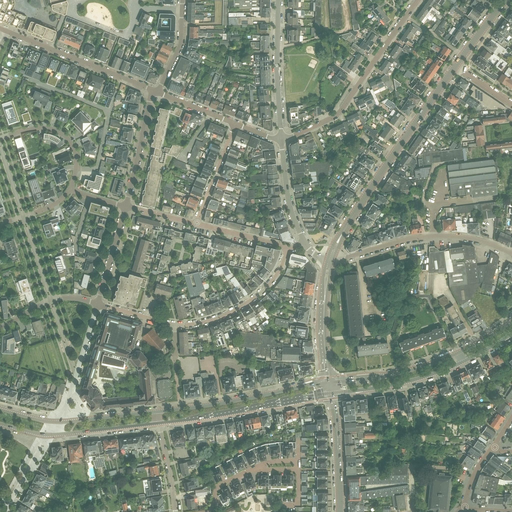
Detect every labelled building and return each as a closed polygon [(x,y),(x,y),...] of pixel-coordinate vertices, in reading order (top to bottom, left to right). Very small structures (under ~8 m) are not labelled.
[(23,28),(27,18),(27,17),(26,16),(13,11),(15,4),(14,0),(0,0),(0,20),(20,28),(22,28),(23,28)] [(49,0),(52,9),(53,10),(53,11),(62,14),(63,14),(64,14),(64,13),(65,9),(65,8),(64,8),(64,7),(65,5),(66,5),(66,4),(66,0),(49,0)] [(228,0),(228,9),(251,8),(258,7),(270,8),(270,0),(228,0)] [(329,0),(331,29),(343,28),(341,0),(329,0)] [(432,0),(428,0),(427,3),(434,9),(436,6),(439,8),(441,6),(438,4),(432,0)] [(474,4),(472,7),(473,8),(480,14),(483,10),(484,11),(485,8),(477,2),(474,0),(472,3),(474,4)] [(295,8),(295,11),(301,11),(301,7),(298,7),(298,2),(288,2),(288,8),(295,8)] [(377,15),(382,11),(378,6),(375,8),(371,3),(368,7),(367,6),(365,10),(367,11),(369,9),(371,12),(370,13),(374,17),(377,15)] [(427,3),(423,8),(428,11),(430,13),(433,15),(435,12),(439,15),(440,13),(434,9),(427,3)] [(475,22),(478,19),(465,9),(461,6),(459,8),(468,14),(467,16),(475,22)] [(430,13),(428,11),(423,8),(419,13),(424,16),(427,18),(430,20),(434,16),(433,15),(430,13)] [(454,11),(457,13),(462,17),(464,15),(455,8),(454,11)] [(471,11),(467,8),(465,9),(478,19),(480,15),(472,9),(471,11)] [(288,13),(288,19),(297,19),(297,16),(301,16),(301,11),(295,11),(295,13),(293,13),(288,13)] [(376,19),(378,22),(381,20),(385,16),(382,11),(377,15),(374,17),(371,20),(373,21),(376,19)] [(147,15),(148,13),(143,13),(141,17),(140,19),(139,22),(145,25),(144,28),(150,30),(151,26),(146,24),(149,16),(147,15)] [(424,16),(419,13),(416,18),(421,21),(424,16)] [(173,14),(172,14),(159,14),(156,31),(160,31),(174,31),(175,31),(176,18),(176,17),(175,17),(175,16),(175,15),(174,15),(174,14),(173,14)] [(385,16),(381,20),(384,24),(389,20),(385,16)] [(228,18),(228,25),(252,25),(252,17),(246,17),(240,17),(228,18)] [(459,22),(461,24),(467,28),(471,22),(465,18),(463,17),(459,22)] [(294,25),(294,27),(300,28),(300,24),(297,24),(297,19),(288,19),(288,24),(294,25)] [(502,23),(500,26),(508,31),(511,26),(504,21),(503,21),(502,23)] [(32,33),(36,23),(32,22),(31,22),(30,23),(27,30),(27,31),(28,31),(28,32),(32,33)] [(36,23),(32,33),(37,35),(41,25),(36,23)] [(411,25),(407,30),(414,35),(417,30),(422,34),(424,31),(412,23),(411,25)] [(256,27),(257,33),(260,33),(261,33),(261,31),(266,30),(266,31),(267,31),(267,30),(267,28),(267,25),(267,24),(256,25),(256,27)] [(461,24),(456,30),(462,34),(467,28),(461,24)] [(41,25),(37,35),(42,37),(46,27),(41,25)] [(439,26),(435,31),(440,35),(444,30),(441,28),(439,26)] [(497,30),(497,31),(506,37),(508,34),(511,37),(511,34),(509,32),(508,31),(500,26),(499,28),(498,28),(497,29),(497,30)] [(42,37),(43,37),(47,39),(51,29),(46,27),(42,37)] [(288,30),(287,36),(297,36),(299,36),(300,36),(300,31),(305,31),(305,28),(300,28),(294,27),(294,30),(292,30),(288,30)] [(453,27),(449,33),(458,40),(462,34),(456,30),(453,27)] [(62,33),(59,41),(63,42),(64,43),(69,30),(67,30),(64,28),(62,33)] [(369,32),(366,37),(374,42),(377,37),(373,34),(374,32),(368,28),(366,30),(369,32)] [(53,40),(54,39),(56,33),(56,32),(56,31),(55,31),(51,29),(47,39),(51,41),(52,41),(53,41),(53,40)] [(69,45),(73,34),(70,33),(70,32),(70,31),(69,30),(64,43),(69,45)] [(407,30),(403,35),(411,40),(413,37),(416,40),(418,37),(414,35),(407,30)] [(174,36),(173,36),(174,31),(160,31),(156,31),(156,35),(159,35),(159,39),(173,40),(173,39),(174,39),(174,36)] [(493,33),(491,36),(492,36),(492,37),(501,43),(503,40),(505,41),(507,43),(508,44),(509,41),(500,35),(496,32),(494,34),(493,33)] [(449,33),(448,35),(451,38),(448,41),(450,43),(454,46),(458,40),(449,33)] [(73,34),(69,45),(74,47),(79,34),(77,34),(77,35),(76,36),(73,34)] [(79,34),(74,47),(75,47),(79,49),(82,42),(84,36),(80,35),(79,34)] [(363,35),(361,36),(365,39),(367,40),(365,43),(371,47),(374,42),(366,37),(363,35)] [(414,42),(411,40),(403,35),(400,40),(405,44),(407,41),(412,45),(414,42)] [(425,40),(424,39),(421,38),(417,43),(421,46),(425,40)] [(188,46),(197,48),(198,44),(199,44),(199,43),(202,42),(205,42),(213,43),(213,40),(205,40),(200,39),(199,41),(189,39),(189,43),(188,43),(188,45),(188,46)] [(486,46),(486,47),(493,52),(497,55),(498,52),(500,54),(501,53),(508,57),(509,55),(511,57),(511,56),(511,54),(492,40),(490,42),(488,43),(487,43),(486,44),(486,45),(486,46)] [(354,43),(352,45),(354,47),(359,51),(363,53),(365,51),(367,52),(371,47),(365,43),(363,42),(362,41),(358,47),(354,43)] [(13,42),(9,53),(12,54),(11,57),(16,59),(19,52),(17,51),(19,45),(13,42)] [(157,46),(163,47),(171,51),(172,47),(171,47),(172,46),(172,43),(167,43),(167,44),(167,45),(163,43),(162,45),(158,44),(157,46)] [(433,46),(441,51),(447,55),(450,50),(444,46),(442,49),(440,47),(439,47),(434,44),(433,46)] [(85,52),(84,54),(90,56),(91,54),(92,54),(95,48),(87,45),(84,51),(85,52)] [(396,45),(393,50),(400,55),(404,50),(396,45)] [(169,55),(171,51),(163,47),(157,46),(156,47),(161,49),(160,51),(169,55)] [(447,55),(441,51),(433,46),(432,48),(439,53),(437,56),(443,61),(447,55)] [(95,58),(100,60),(104,49),(99,47),(95,58)] [(187,50),(186,52),(199,57),(200,55),(195,53),(196,51),(188,47),(188,48),(187,48),(186,49),(187,50)] [(110,51),(104,49),(100,60),(105,62),(107,58),(110,51)] [(110,66),(114,68),(121,50),(119,49),(116,57),(114,56),(110,66)] [(31,57),(30,59),(29,62),(32,64),(30,69),(27,68),(24,74),(32,78),(37,65),(36,65),(40,55),(39,55),(39,54),(40,54),(39,54),(30,50),(29,50),(27,56),(31,57)] [(121,50),(114,68),(118,69),(122,60),(120,59),(124,51),(121,50)] [(151,57),(165,64),(168,56),(155,50),(153,53),(150,52),(147,57),(150,58),(151,57)] [(395,60),(394,62),(397,64),(399,66),(400,64),(402,65),(402,64),(396,60),(399,57),(401,58),(402,56),(400,55),(393,50),(389,55),(394,58),(394,59),(395,60)] [(501,71),(506,66),(507,64),(493,53),(492,56),(484,50),(482,52),(481,52),(479,54),(480,55),(479,55),(486,60),(488,57),(492,60),(494,57),(499,61),(495,66),(501,71)] [(199,57),(186,52),(185,53),(184,54),(184,55),(184,56),(189,59),(188,60),(195,62),(196,59),(198,60),(199,57)] [(43,54),(42,57),(38,66),(45,68),(49,56),(43,54)] [(358,54),(355,59),(360,62),(363,57),(358,54)] [(360,62),(355,59),(349,55),(348,57),(353,61),(352,64),(357,67),(360,62)] [(180,95),(185,82),(186,81),(181,79),(185,72),(188,73),(190,68),(189,68),(190,66),(188,65),(189,64),(192,65),(193,63),(190,61),(181,57),(170,81),(167,88),(168,90),(180,95)] [(481,69),(479,71),(494,81),(498,75),(492,71),(490,73),(485,70),(487,67),(488,68),(491,64),(482,57),(481,59),(478,57),(476,60),(475,60),(474,60),(474,61),(474,62),(474,63),(479,67),(479,68),(480,69),(481,69),(481,68),(481,69)] [(51,58),(47,68),(55,71),(59,61),(51,58)] [(127,62),(123,71),(127,73),(133,59),(131,58),(129,63),(127,62)] [(427,60),(432,63),(438,67),(442,62),(436,58),(434,61),(429,58),(427,60)] [(145,79),(150,67),(151,65),(145,63),(146,61),(141,59),(140,61),(134,59),(129,73),(145,79)] [(343,66),(341,68),(345,71),(349,73),(351,70),(353,72),(357,67),(352,64),(346,60),(344,62),(345,63),(343,66)] [(382,65),(387,68),(390,70),(392,67),(390,65),(391,63),(386,60),(382,65)] [(438,67),(432,63),(427,60),(426,62),(431,65),(429,69),(435,73),(435,72),(438,67)] [(61,62),(57,72),(65,75),(69,66),(61,62)] [(76,67),(72,65),(67,75),(75,78),(79,69),(75,68),(76,67)] [(329,66),(328,68),(333,70),(332,71),(336,73),(337,73),(338,74),(336,76),(335,75),(333,78),(331,81),(337,85),(341,79),(341,80),(343,81),(343,80),(344,81),(345,79),(346,79),(347,77),(347,76),(342,73),(340,71),(341,70),(337,67),(335,65),(331,66),(329,66)] [(390,70),(387,68),(382,65),(379,70),(386,75),(390,70)] [(501,73),(497,80),(501,83),(507,74),(510,69),(508,67),(503,75),(501,73)] [(150,69),(145,80),(155,84),(159,76),(153,73),(154,71),(150,69)] [(421,69),(420,71),(425,74),(431,78),(434,73),(435,73),(429,69),(428,69),(427,71),(425,70),(424,71),(421,69)] [(501,83),(505,86),(510,79),(508,78),(511,71),(511,69),(510,69),(507,74),(501,83)] [(4,86),(7,77),(9,72),(3,70),(0,77),(0,94),(6,93),(4,86)] [(425,86),(416,80),(418,77),(407,70),(403,76),(407,78),(407,77),(411,80),(411,79),(413,80),(411,82),(413,83),(410,87),(421,94),(423,90),(425,86)] [(80,71),(76,80),(83,83),(87,73),(80,71)] [(425,74),(420,71),(419,73),(421,75),(419,78),(427,83),(431,78),(425,74)] [(89,85),(94,87),(98,77),(92,74),(89,80),(86,79),(83,87),(88,89),(89,85)] [(104,79),(98,77),(94,87),(98,89),(97,92),(101,94),(104,86),(101,85),(104,79)] [(381,78),(375,81),(378,87),(379,89),(383,88),(386,86),(388,88),(389,90),(391,92),(393,90),(390,86),(387,81),(384,83),(383,84),(381,78)] [(458,82),(457,83),(457,84),(457,85),(463,89),(462,90),(470,95),(471,93),(467,90),(468,88),(470,84),(468,83),(461,79),(459,82),(458,82)] [(373,92),(377,90),(379,89),(378,87),(375,81),(369,84),(373,92)] [(180,95),(185,96),(188,88),(186,87),(188,83),(185,82),(180,95)] [(105,88),(104,93),(110,95),(109,97),(112,98),(108,108),(106,107),(105,107),(108,108),(116,90),(113,89),(114,85),(109,83),(108,86),(107,85),(107,86),(105,85),(104,88),(105,88)] [(190,89),(188,88),(185,96),(189,98),(193,90),(192,90),(194,86),(192,85),(190,89)] [(506,108),(472,85),(470,89),(473,91),(470,96),(490,109),(506,108)] [(452,92),(451,93),(459,98),(461,95),(462,96),(464,94),(463,93),(455,87),(453,90),(452,90),(451,91),(452,92)] [(203,104),(207,95),(209,90),(204,88),(204,90),(199,102),(203,104)] [(128,101),(133,102),(140,104),(141,99),(140,99),(142,94),(137,92),(134,91),(130,89),(127,95),(129,96),(128,101)] [(200,93),(198,92),(194,100),(199,102),(204,90),(202,89),(200,93)] [(209,107),(215,109),(222,91),(219,89),(217,95),(218,95),(217,98),(215,101),(212,99),(209,107)] [(40,107),(41,104),(42,103),(46,105),(44,109),(45,109),(45,108),(49,110),(50,106),(52,102),(48,100),(49,98),(51,93),(42,90),(40,93),(34,90),(33,90),(30,97),(34,98),(38,100),(36,105),(40,106),(40,107)] [(203,104),(208,106),(213,92),(209,90),(207,95),(203,104)] [(417,101),(419,99),(416,96),(407,90),(406,92),(406,93),(409,94),(408,95),(409,96),(408,99),(415,104),(416,104),(416,103),(417,102),(417,101)] [(215,109),(221,111),(224,101),(221,99),(223,94),(221,93),(222,91),(215,109)] [(363,98),(366,104),(367,107),(375,103),(371,94),(363,98)] [(446,99),(446,100),(454,105),(456,102),(459,104),(460,103),(464,106),(466,104),(465,103),(463,102),(459,99),(458,99),(450,94),(448,96),(447,97),(446,98),(446,99)] [(469,97),(465,103),(466,104),(468,105),(472,108),(474,105),(476,107),(479,103),(469,97)] [(222,112),(228,114),(234,99),(232,98),(230,103),(226,102),(222,112)] [(359,110),(365,108),(366,111),(369,110),(367,107),(366,104),(363,98),(358,101),(359,102),(356,103),(359,110)] [(228,114),(234,116),(237,106),(234,105),(236,100),(234,99),(228,114)] [(387,99),(386,102),(395,108),(396,106),(387,99)] [(400,102),(411,110),(413,108),(414,108),(415,106),(414,105),(415,105),(408,100),(406,103),(404,101),(403,102),(401,100),(400,102)] [(136,106),(135,106),(133,105),(133,102),(128,101),(127,101),(126,105),(125,108),(127,111),(128,111),(128,112),(137,113),(137,110),(138,110),(139,106),(136,105),(136,106)] [(238,110),(235,117),(241,119),(246,106),(248,102),(245,101),(242,108),(240,107),(239,107),(238,110)] [(442,106),(443,107),(448,111),(449,111),(451,108),(452,109),(453,110),(454,109),(457,111),(458,109),(455,106),(455,108),(453,107),(445,101),(444,103),(443,103),(442,105),(442,106)] [(392,112),(390,115),(400,122),(402,120),(403,121),(405,118),(404,117),(398,113),(399,111),(395,108),(386,102),(384,104),(390,108),(389,110),(392,112)] [(400,102),(399,104),(401,106),(402,105),(403,106),(400,111),(407,115),(408,115),(409,115),(410,113),(409,113),(411,110),(400,102)] [(8,119),(9,123),(17,120),(11,103),(3,106),(5,109),(4,109),(8,119)] [(289,112),(289,113),(298,112),(298,109),(301,109),(301,107),(307,106),(306,104),(302,104),(303,105),(289,107),(289,110),(288,110),(288,112),(289,112)] [(56,106),(53,113),(57,115),(56,118),(66,122),(68,116),(68,114),(64,112),(63,114),(60,112),(62,109),(56,106)] [(246,106),(241,119),(246,121),(249,114),(246,113),(248,110),(247,110),(248,107),(246,106)] [(170,113),(179,117),(182,110),(175,107),(174,111),(170,111),(170,113)] [(169,152),(168,154),(174,155),(173,156),(176,158),(184,147),(174,142),(171,149),(165,147),(164,149),(160,148),(169,110),(159,108),(151,147),(155,147),(154,152),(153,151),(152,155),(153,155),(152,160),(151,160),(149,167),(150,167),(149,172),(148,172),(147,179),(146,184),(146,183),(144,190),(145,191),(144,195),(143,195),(141,202),(142,202),(142,205),(153,207),(165,154),(161,153),(161,151),(169,152)] [(449,114),(441,109),(440,108),(440,109),(439,108),(438,110),(439,111),(437,113),(443,117),(445,119),(447,121),(449,118),(447,117),(449,114)] [(355,114),(352,115),(354,121),(359,119),(360,120),(363,118),(362,117),(360,113),(359,111),(357,112),(354,113),(355,114)] [(488,116),(489,124),(499,123),(499,117),(498,111),(495,111),(496,117),(494,118),(493,115),(488,116)] [(91,128),(94,130),(99,126),(94,121),(92,124),(91,123),(80,112),(72,120),(76,125),(75,126),(81,132),(84,129),(87,131),(91,128)] [(257,126),(258,124),(259,120),(263,120),(263,119),(271,118),(270,112),(260,112),(257,113),(258,118),(251,116),(252,124),(257,126)] [(185,123),(182,128),(181,130),(184,131),(186,125),(187,124),(188,120),(191,115),(185,113),(183,119),(179,117),(176,126),(179,127),(180,123),(181,124),(182,121),(185,123)] [(187,124),(186,125),(187,126),(190,127),(192,128),(197,115),(195,115),(196,114),(193,113),(193,114),(192,113),(189,121),(188,120),(187,124)] [(132,124),(133,121),(137,122),(138,116),(128,114),(128,115),(124,114),(122,122),(132,124)] [(433,119),(441,126),(443,122),(442,121),(443,119),(441,117),(440,117),(436,114),(434,117),(433,117),(433,118),(433,119)] [(202,116),(199,115),(199,116),(197,115),(192,128),(195,129),(197,124),(199,125),(202,117),(201,117),(202,116)] [(352,115),(346,118),(348,121),(349,123),(352,122),(353,125),(355,129),(354,129),(357,135),(360,133),(359,132),(357,128),(354,121),(352,115)] [(401,123),(400,122),(390,115),(388,117),(391,119),(389,123),(396,128),(398,125),(399,126),(401,123)] [(483,116),(481,116),(481,119),(482,119),(483,125),(489,124),(488,116),(485,116),(486,119),(483,119),(483,116)] [(258,124),(263,124),(264,128),(270,131),(272,129),(272,119),(263,120),(259,120),(258,124)] [(430,123),(429,125),(444,135),(445,133),(441,130),(440,129),(442,127),(432,120),(432,121),(431,121),(430,122),(430,123)] [(210,122),(208,127),(207,131),(210,133),(210,134),(211,135),(215,124),(210,122)] [(213,134),(217,135),(220,126),(215,124),(211,135),(213,136),(213,134)] [(343,124),(337,126),(340,132),(341,134),(346,132),(345,130),(343,124)] [(365,125),(363,127),(369,131),(375,135),(377,133),(365,125)] [(387,125),(383,131),(390,136),(392,133),(393,134),(396,131),(387,125)] [(444,135),(429,125),(428,126),(427,126),(426,127),(426,128),(426,129),(436,136),(438,134),(443,137),(444,135)] [(121,134),(133,136),(134,132),(133,132),(133,129),(129,129),(128,128),(127,128),(127,127),(122,126),(121,134)] [(217,135),(216,137),(218,138),(218,136),(222,137),(225,128),(220,126),(217,135)] [(331,135),(334,134),(334,135),(340,132),(337,126),(332,129),(329,131),(331,135)] [(424,129),(423,130),(422,131),(421,134),(430,140),(435,144),(438,139),(424,129)] [(233,143),(237,144),(242,132),(238,131),(233,143)] [(378,146),(376,144),(380,139),(375,136),(375,135),(369,131),(367,134),(373,138),(372,140),(374,141),(373,143),(373,142),(371,145),(370,145),(368,148),(369,149),(379,156),(380,156),(381,154),(381,153),(383,150),(378,146)] [(387,141),(390,136),(383,131),(380,136),(387,141)] [(237,144),(241,146),(246,134),(242,132),(237,144)] [(55,144),(56,145),(61,140),(59,139),(59,138),(57,137),(55,136),(54,135),(52,135),(49,134),(48,134),(47,134),(45,133),(44,133),(44,138),(44,139),(45,139),(47,139),(48,139),(51,140),(50,141),(54,143),(55,144)] [(122,134),(121,140),(122,141),(122,142),(125,143),(125,141),(125,142),(125,141),(131,142),(132,136),(133,136),(121,134),(122,134)] [(241,146),(245,147),(250,136),(246,134),(241,146)] [(419,154),(422,154),(433,152),(439,151),(438,148),(426,140),(419,135),(408,151),(415,156),(418,156),(419,154)] [(83,145),(85,149),(86,150),(85,156),(89,157),(90,154),(95,155),(96,148),(92,147),(87,136),(81,139),(84,145),(83,145)] [(250,136),(245,147),(244,152),(246,153),(247,149),(248,146),(250,146),(254,137),(250,136)] [(256,149),(258,144),(260,140),(254,137),(250,146),(254,148),(251,154),(250,153),(248,157),(252,159),(254,155),(255,152),(255,151),(256,149)] [(289,150),(309,147),(313,146),(316,146),(313,139),(306,142),(306,144),(299,145),(298,140),(290,144),(289,146),(289,150)] [(260,140),(258,144),(261,145),(261,150),(268,149),(274,149),(273,146),(273,145),(260,140)] [(111,141),(111,144),(118,146),(117,153),(127,156),(128,155),(129,154),(129,151),(128,150),(129,149),(127,149),(128,144),(111,141)] [(31,168),(23,142),(16,144),(25,170),(31,168)] [(208,148),(210,149),(218,152),(220,147),(210,143),(208,148)] [(495,149),(495,152),(498,151),(497,149),(500,149),(500,154),(503,154),(502,151),(502,148),(501,143),(494,144),(495,149)] [(357,147),(356,146),(353,150),(361,155),(359,157),(361,158),(359,162),(361,164),(361,163),(370,169),(370,168),(371,168),(372,167),(372,165),(373,162),(365,157),(369,149),(368,148),(364,146),(364,147),(360,144),(357,147)] [(486,150),(490,150),(490,152),(495,152),(495,149),(494,144),(485,145),(486,150)] [(313,149),(313,146),(309,147),(289,150),(290,156),(303,154),(303,151),(313,150),(313,149)] [(58,160),(59,164),(70,159),(67,151),(66,152),(64,148),(52,153),(54,157),(55,161),(58,160)] [(216,157),(218,152),(210,149),(208,148),(207,153),(208,154),(216,157)] [(451,150),(452,160),(464,159),(464,162),(467,162),(465,148),(453,150),(451,150)] [(239,152),(231,149),(228,155),(237,158),(239,152)] [(259,152),(255,152),(254,155),(252,159),(251,163),(258,162),(260,162),(260,159),(265,158),(265,160),(275,159),(274,149),(268,149),(268,151),(264,151),(259,152)] [(450,150),(439,151),(433,152),(434,163),(452,160),(451,150),(450,150)] [(428,177),(432,163),(434,163),(433,152),(422,154),(422,159),(423,167),(419,168),(414,169),(413,169),(412,168),(409,172),(411,173),(412,178),(428,177)] [(127,159),(127,156),(117,153),(116,153),(115,159),(112,159),(110,164),(115,165),(124,168),(124,167),(123,167),(124,162),(127,163),(127,159)] [(214,162),(216,157),(208,154),(207,153),(206,153),(204,158),(214,162)] [(401,160),(408,165),(411,167),(412,168),(413,169),(415,165),(414,165),(417,161),(406,154),(401,160)] [(227,156),(226,160),(246,169),(247,166),(237,162),(238,161),(227,156)] [(467,162),(464,162),(447,164),(447,167),(451,197),(457,197),(457,198),(459,198),(459,197),(466,196),(466,195),(471,194),(472,198),(497,195),(496,177),(496,176),(498,176),(496,158),(487,159),(467,162)] [(202,165),(204,165),(212,169),(214,163),(206,160),(204,160),(202,165)] [(226,160),(224,165),(235,169),(235,167),(246,171),(247,169),(246,169),(226,160)] [(266,169),(276,168),(275,160),(267,161),(267,165),(262,165),(263,170),(266,169)] [(310,172),(309,172),(309,174),(310,174),(311,182),(318,181),(326,180),(327,173),(329,167),(330,160),(323,161),(309,163),(310,171),(310,172)] [(397,167),(403,171),(404,171),(404,172),(406,173),(407,171),(405,170),(408,165),(401,160),(397,167)] [(292,172),(292,173),(310,171),(309,163),(293,164),(291,164),(292,172)] [(127,168),(124,168),(115,165),(113,171),(116,171),(116,170),(118,171),(118,174),(121,175),(122,173),(125,174),(127,168)] [(204,165),(202,170),(210,174),(212,169),(204,165)] [(359,165),(358,166),(356,165),(352,171),(351,170),(350,171),(355,175),(356,173),(363,178),(365,178),(366,176),(365,175),(366,174),(365,174),(367,171),(364,169),(364,168),(359,165)] [(223,169),(222,171),(237,176),(238,174),(231,172),(232,169),(224,166),(224,167),(223,167),(223,168),(223,169)] [(406,173),(404,172),(404,171),(403,171),(397,167),(394,172),(403,178),(403,177),(407,180),(409,178),(404,175),(406,173)] [(67,174),(65,170),(65,169),(53,173),(57,184),(60,183),(60,184),(63,184),(65,182),(64,181),(67,180),(65,175),(67,174)] [(210,174),(202,170),(200,175),(208,179),(210,174)] [(222,173),(221,173),(220,174),(221,175),(220,176),(231,180),(232,177),(236,179),(237,177),(237,176),(222,171),(222,173)] [(347,178),(358,185),(360,182),(361,182),(362,180),(354,174),(351,173),(350,175),(349,175),(347,178)] [(411,189),(413,189),(424,187),(428,178),(409,180),(407,181),(393,173),(381,190),(383,191),(393,190),(393,192),(398,191),(398,195),(398,196),(407,196),(407,191),(411,190),(411,189)] [(83,186),(99,190),(103,177),(96,175),(94,182),(85,179),(83,186)] [(190,175),(189,177),(206,184),(207,180),(197,176),(197,177),(190,175)] [(206,184),(189,177),(185,176),(184,179),(194,183),(194,184),(204,188),(206,184)] [(345,177),(342,183),(344,185),(346,186),(354,191),(356,189),(357,189),(358,187),(358,185),(347,178),(345,177)] [(124,181),(124,180),(115,178),(114,180),(115,180),(112,191),(111,191),(111,193),(119,195),(120,194),(120,193),(123,183),(124,183),(124,182),(123,182),(123,181),(124,181)] [(228,181),(219,178),(217,183),(234,188),(234,185),(228,183),(228,181)] [(33,180),(30,181),(31,186),(32,186),(31,186),(31,187),(32,189),(33,192),(33,193),(34,196),(33,196),(34,197),(33,197),(36,204),(40,203),(41,203),(45,202),(44,200),(43,196),(45,195),(47,199),(49,198),(56,196),(53,188),(50,189),(41,192),(39,187),(40,187),(38,183),(37,179),(33,181),(33,180)] [(234,188),(217,183),(215,187),(225,190),(225,189),(232,191),(234,188)] [(248,190),(248,186),(243,184),(242,184),(239,183),(238,187),(238,189),(240,190),(242,190),(244,191),(248,192),(248,190)] [(202,194),(203,189),(194,185),(193,187),(186,184),(185,187),(202,194)] [(164,191),(174,195),(176,191),(164,186),(164,191)] [(280,194),(279,186),(269,187),(269,189),(264,190),(264,193),(264,196),(268,195),(268,198),(278,197),(278,194),(280,194)] [(185,187),(184,190),(191,192),(190,194),(200,198),(202,194),(185,187)] [(338,193),(341,195),(349,200),(350,199),(351,198),(351,197),(352,196),(351,196),(353,194),(345,189),(342,187),(341,190),(338,193)] [(215,188),(213,192),(230,198),(231,196),(224,193),(224,191),(215,188)] [(163,198),(164,199),(171,202),(174,195),(164,191),(163,198)] [(378,194),(373,201),(379,205),(378,205),(382,207),(383,207),(385,203),(388,205),(390,202),(384,198),(381,196),(378,194)] [(349,200),(341,195),(339,199),(336,197),(335,199),(333,198),(331,203),(334,205),(337,201),(345,206),(347,203),(347,204),(347,203),(348,203),(349,201),(349,200)] [(183,200),(182,203),(186,205),(196,209),(197,204),(184,199),(183,200)] [(208,204),(217,207),(222,209),(223,207),(218,205),(219,202),(210,199),(208,204)] [(76,210),(81,211),(83,205),(77,203),(74,200),(71,204),(69,206),(65,209),(71,215),(76,210)] [(110,207),(95,203),(91,202),(88,212),(94,213),(107,217),(110,207)] [(477,205),(478,211),(481,211),(482,212),(483,219),(483,220),(496,218),(496,214),(496,210),(497,202),(477,205)] [(369,209),(379,216),(381,213),(379,211),(381,209),(372,204),(371,207),(370,207),(369,208),(369,209)] [(163,205),(161,211),(170,213),(171,207),(163,205)] [(320,209),(322,211),(326,213),(327,212),(329,213),(330,213),(338,218),(340,214),(341,214),(342,212),(342,211),(334,206),(331,209),(329,208),(328,210),(321,206),(320,209)] [(450,216),(450,212),(449,207),(445,208),(446,216),(447,216),(448,216),(448,219),(446,220),(437,220),(437,223),(440,223),(440,228),(443,228),(443,230),(445,231),(446,231),(447,230),(450,230),(449,226),(451,226),(450,217),(450,216)] [(186,217),(192,219),(192,218),(193,216),(195,211),(189,209),(186,217)] [(379,216),(369,209),(369,210),(368,210),(367,212),(367,213),(366,215),(374,220),(375,218),(377,219),(379,216)] [(205,219),(204,222),(212,224),(214,218),(210,217),(211,212),(206,210),(204,219),(205,219)] [(281,210),(273,213),(273,212),(270,213),(270,214),(271,218),(272,218),(273,222),(284,218),(283,214),(284,212),(283,210),(282,210),(281,210)] [(214,218),(212,224),(222,226),(223,220),(225,215),(221,214),(221,216),(219,215),(219,218),(214,217),(214,218)] [(324,223),(332,227),(333,227),(335,225),(334,224),(336,220),(325,214),(323,218),(326,219),(324,223)] [(97,225),(104,228),(106,222),(105,222),(106,218),(97,216),(95,222),(98,223),(97,225)] [(140,230),(143,218),(138,217),(136,216),(135,220),(132,220),(130,226),(135,227),(136,225),(139,226),(138,229),(140,230)] [(226,221),(223,220),(222,226),(231,228),(232,222),(234,217),(230,216),(230,218),(228,218),(227,221),(226,221)] [(364,219),(363,220),(371,225),(372,224),(370,223),(372,220),(365,216),(364,216),(363,218),(364,219)] [(51,224),(59,222),(58,218),(46,222),(45,222),(45,223),(44,223),(44,224),(44,225),(43,225),(45,232),(47,238),(52,236),(51,236),(55,234),(51,224)] [(144,227),(147,228),(148,219),(143,218),(140,230),(143,231),(144,227)] [(473,228),(472,228),(473,234),(478,235),(479,234),(482,234),(482,227),(478,227),(478,223),(476,223),(476,218),(472,218),(473,228)] [(235,229),(240,231),(241,225),(242,223),(243,220),(239,219),(238,220),(237,220),(236,224),(232,222),(231,228),(235,229)] [(273,223),(275,229),(287,225),(286,224),(286,223),(287,222),(286,220),(285,219),(273,223)] [(305,226),(307,230),(316,231),(319,232),(320,230),(328,234),(329,234),(330,234),(331,233),(330,232),(332,227),(324,223),(318,219),(315,223),(319,225),(318,226),(314,226),(314,223),(304,223),(305,226)] [(361,222),(360,224),(362,225),(361,227),(365,230),(366,228),(369,230),(371,225),(363,220),(362,222),(361,222)] [(161,223),(154,221),(151,233),(149,239),(152,240),(154,233),(153,233),(154,229),(157,230),(158,228),(159,228),(161,223)] [(397,222),(398,225),(401,235),(403,235),(404,235),(407,235),(406,234),(407,234),(405,225),(402,226),(401,224),(400,225),(399,221),(397,222)] [(244,232),(249,233),(250,227),(251,226),(251,222),(246,222),(245,226),(241,225),(240,231),(244,232)] [(251,226),(250,227),(249,233),(258,235),(261,224),(256,223),(256,224),(255,224),(255,227),(251,226)] [(401,235),(398,225),(395,226),(394,223),(392,223),(395,237),(398,236),(398,237),(401,236),(401,235)] [(383,231),(380,232),(382,241),(383,241),(386,241),(386,240),(388,239),(386,230),(384,224),(381,224),(383,230),(382,230),(383,231)] [(386,230),(388,239),(389,239),(389,240),(392,239),(391,238),(394,237),(390,224),(388,224),(389,228),(388,228),(388,230),(386,230)] [(275,229),(273,233),(277,234),(289,230),(287,226),(287,225),(275,229)] [(104,228),(97,226),(94,234),(88,232),(87,235),(93,237),(94,236),(101,238),(102,235),(103,232),(104,228)] [(174,237),(175,231),(173,230),(173,229),(171,229),(165,228),(164,233),(168,234),(167,235),(174,237)] [(289,230),(277,234),(273,233),(264,230),(260,229),(259,233),(263,234),(270,236),(277,238),(280,237),(281,239),(291,236),(290,234),(289,230)] [(496,241),(501,243),(505,234),(503,233),(503,231),(501,230),(500,232),(496,241)] [(186,233),(175,231),(174,237),(175,237),(175,238),(177,239),(177,238),(180,238),(180,237),(184,238),(186,233)] [(506,231),(505,234),(501,243),(506,245),(510,235),(510,234),(510,231),(506,231)] [(186,232),(186,233),(184,238),(184,239),(194,242),(196,236),(193,235),(193,234),(191,234),(191,233),(189,233),(186,232)] [(379,233),(373,235),(375,243),(376,243),(378,243),(378,242),(381,241),(379,233)] [(98,249),(100,243),(101,239),(93,237),(87,235),(82,234),(87,235),(86,239),(88,239),(86,245),(98,249)] [(374,243),(375,243),(373,235),(367,237),(369,245),(372,244),(372,245),(375,244),(374,243)] [(203,243),(208,244),(209,241),(209,239),(203,238),(203,237),(201,236),(201,237),(196,236),(194,242),(203,244),(203,243)] [(291,236),(281,239),(281,241),(292,244),(295,243),(294,241),(294,240),(293,237),(291,237),(291,236)] [(165,243),(164,245),(171,246),(171,244),(172,244),(173,242),(172,242),(172,240),(162,237),(161,240),(161,242),(165,243)] [(352,238),(351,238),(351,240),(349,243),(346,248),(349,252),(355,250),(354,250),(361,248),(369,246),(366,239),(363,240),(364,244),(360,245),(359,244),(360,242),(352,237),(352,238)] [(214,242),(209,241),(208,244),(207,248),(205,253),(205,254),(208,254),(209,250),(214,251),(215,248),(218,249),(220,240),(215,238),(214,242)] [(141,239),(140,244),(151,248),(152,245),(148,244),(149,241),(141,239)] [(5,245),(4,245),(6,254),(8,253),(8,255),(10,255),(11,259),(12,262),(18,260),(18,259),(16,253),(18,252),(17,249),(15,242),(14,240),(12,240),(10,241),(8,242),(4,243),(5,244),(5,245)] [(231,242),(226,241),(220,240),(218,249),(225,251),(224,257),(227,258),(228,255),(231,242)] [(68,247),(59,249),(60,252),(62,251),(62,254),(70,252),(71,256),(73,256),(71,252),(74,251),(74,245),(68,247)] [(171,246),(164,245),(163,250),(164,251),(163,255),(168,257),(169,251),(170,251),(171,249),(170,248),(171,246)] [(280,252),(280,251),(280,250),(271,248),(270,248),(256,245),(254,254),(261,255),(267,256),(265,264),(263,264),(263,263),(252,260),(252,263),(262,266),(263,266),(264,267),(270,272),(273,269),(274,267),(275,265),(276,262),(278,259),(278,257),(280,252)] [(476,262),(478,262),(476,255),(475,255),(475,247),(462,245),(462,247),(467,284),(449,287),(459,305),(471,299),(481,282),(482,282),(487,266),(487,265),(477,266),(476,262)] [(448,272),(449,287),(467,284),(462,247),(449,248),(452,271),(448,272)] [(84,249),(83,253),(86,253),(85,257),(95,260),(95,258),(96,258),(97,255),(96,255),(96,254),(93,253),(93,251),(84,249)] [(148,258),(149,256),(145,255),(146,252),(138,249),(137,255),(148,258)] [(405,250),(404,251),(404,250),(401,250),(401,251),(397,252),(399,259),(407,257),(405,250)] [(429,252),(428,270),(428,272),(447,273),(447,268),(445,251),(434,252),(429,252)] [(193,257),(192,262),(197,263),(198,259),(199,260),(201,254),(195,252),(194,254),(193,254),(192,256),(193,257)] [(489,262),(487,265),(487,266),(482,282),(482,284),(481,289),(491,291),(492,285),(499,257),(491,252),(489,262)] [(160,259),(160,261),(166,262),(167,260),(168,260),(168,258),(167,258),(168,257),(163,255),(157,253),(156,258),(160,259)] [(301,268),(304,266),(309,261),(305,257),(292,254),(291,255),(289,262),(296,264),(299,268),(300,267),(301,268)] [(56,264),(56,266),(57,268),(60,278),(61,277),(65,276),(67,275),(65,270),(65,269),(66,269),(66,268),(65,265),(63,258),(62,256),(62,255),(58,256),(57,257),(57,256),(55,257),(55,258),(56,260),(55,261),(55,263),(56,264)] [(80,257),(79,260),(86,263),(84,270),(91,272),(94,262),(87,260),(88,259),(78,257),(79,257),(80,257)] [(392,258),(377,262),(380,272),(386,270),(387,271),(388,271),(388,270),(395,268),(392,258)] [(135,260),(134,265),(145,268),(146,266),(142,265),(143,262),(135,260)] [(165,264),(166,262),(160,261),(157,271),(161,272),(163,268),(164,268),(165,267),(166,267),(166,265),(165,264)] [(188,263),(186,264),(188,270),(193,268),(198,267),(202,268),(203,265),(197,263),(192,262),(191,262),(190,261),(188,262),(188,263)] [(307,269),(306,272),(316,274),(317,272),(316,270),(309,261),(304,266),(307,269)] [(292,269),(294,269),(301,271),(301,268),(300,267),(299,268),(296,264),(289,262),(287,268),(292,269)] [(380,272),(377,262),(362,266),(365,276),(372,275),(372,276),(374,275),(373,274),(380,272)] [(270,273),(264,268),(262,269),(260,267),(261,266),(252,263),(251,266),(254,267),(256,267),(267,277),(268,275),(269,275),(270,274),(270,273)] [(511,265),(509,264),(507,267),(507,266),(506,269),(504,271),(501,275),(503,276),(506,272),(511,276),(511,273),(511,265)] [(132,270),(144,274),(145,268),(134,265),(132,270)] [(177,271),(181,270),(180,265),(175,267),(174,265),(172,266),(172,267),(170,268),(171,273),(170,273),(171,279),(176,277),(175,273),(177,272),(177,271)] [(239,288),(244,296),(247,294),(235,278),(232,273),(229,270),(226,265),(220,267),(223,274),(231,289),(233,291),(239,288)] [(254,267),(253,268),(254,269),(259,273),(258,275),(264,280),(265,280),(266,279),(266,278),(267,277),(256,267),(254,267)] [(199,272),(198,272),(201,278),(203,285),(208,283),(206,276),(207,276),(205,270),(203,271),(199,272)] [(427,291),(428,272),(428,270),(420,270),(419,290),(427,291)] [(263,281),(252,271),(252,272),(249,274),(250,276),(251,275),(254,277),(252,278),(259,285),(263,281)] [(348,326),(349,335),(353,335),(353,336),(353,338),(364,337),(357,271),(350,271),(346,272),(346,273),(346,274),(343,275),(344,285),(348,326)] [(193,307),(195,306),(198,317),(204,316),(206,316),(206,315),(203,305),(203,304),(199,294),(205,292),(205,290),(203,285),(198,272),(184,276),(193,307)] [(86,288),(87,285),(89,285),(90,282),(88,282),(90,275),(84,274),(81,284),(78,284),(79,282),(74,281),(74,288),(81,290),(82,290),(83,290),(84,289),(85,289),(85,288),(86,288)] [(135,304),(135,303),(140,287),(145,288),(147,279),(143,278),(129,274),(128,278),(120,275),(118,284),(115,293),(115,294),(112,302),(127,306),(127,307),(129,307),(129,306),(129,305),(129,303),(135,304)] [(315,279),(300,276),(297,275),(296,278),(305,279),(305,281),(315,283),(315,279)] [(235,278),(247,294),(247,295),(252,292),(247,285),(245,287),(241,281),(238,276),(235,278)] [(277,284),(275,286),(286,288),(286,289),(291,290),(293,279),(288,278),(283,277),(281,279),(280,280),(279,281),(278,283),(277,284)] [(25,294),(26,296),(32,294),(27,278),(18,281),(19,282),(19,283),(16,284),(18,290),(21,290),(23,295),(25,294)] [(258,287),(257,287),(251,279),(248,282),(251,285),(250,287),(253,291),(256,288),(258,287)] [(314,289),(315,283),(305,281),(302,281),(298,280),(296,285),(296,287),(303,289),(304,287),(314,289)] [(154,293),(156,293),(157,292),(160,293),(163,281),(161,281),(160,284),(157,284),(154,293)] [(163,281),(160,293),(165,295),(168,284),(165,283),(165,282),(163,281)] [(296,287),(294,287),(293,287),(293,290),(292,291),(296,292),(313,295),(314,289),(304,287),(303,289),(296,287)] [(239,288),(233,291),(238,300),(239,299),(244,296),(239,288)] [(228,296),(233,304),(238,301),(238,300),(233,291),(231,289),(227,291),(229,295),(228,296)] [(219,293),(225,307),(226,308),(228,307),(228,306),(230,305),(227,296),(226,297),(224,291),(219,293)] [(265,296),(264,297),(268,302),(270,301),(271,300),(272,302),(276,298),(277,299),(277,300),(279,302),(280,300),(274,293),(272,292),(271,291),(267,295),(266,295),(265,296)] [(212,293),(212,294),(218,311),(223,309),(220,301),(220,300),(218,294),(214,295),(213,293),(212,293)] [(213,313),(218,311),(212,294),(209,296),(212,304),(210,304),(213,313)] [(430,294),(422,294),(422,297),(427,297),(432,307),(435,305),(430,294)] [(454,338),(460,335),(467,331),(465,329),(463,323),(461,324),(458,319),(460,318),(459,316),(458,316),(453,305),(449,307),(448,306),(450,305),(447,298),(446,299),(444,296),(438,299),(439,302),(438,303),(445,316),(448,314),(455,327),(449,330),(452,336),(454,338)] [(183,303),(187,302),(186,299),(175,303),(176,308),(184,306),(183,303)] [(265,308),(261,303),(260,302),(260,301),(259,302),(257,303),(258,303),(256,304),(265,317),(267,315),(265,312),(267,311),(265,308)] [(205,302),(202,303),(203,304),(203,305),(206,315),(207,315),(209,314),(212,313),(209,304),(206,306),(205,302)] [(252,307),(253,309),(256,314),(258,312),(262,318),(265,317),(256,304),(254,306),(254,305),(252,306),(252,307)] [(299,315),(309,317),(310,312),(309,311),(309,308),(298,306),(298,305),(295,304),(295,308),(295,309),(300,310),(299,315)] [(435,305),(432,307),(438,321),(441,320),(435,305)] [(248,309),(247,311),(254,323),(257,322),(253,316),(255,315),(251,308),(250,308),(248,309)] [(192,309),(189,310),(178,313),(178,316),(177,317),(178,319),(187,316),(186,313),(193,311),(192,309)] [(481,317),(478,311),(477,309),(474,310),(475,313),(473,314),(473,315),(468,318),(470,321),(472,325),(474,328),(481,323),(478,318),(481,317)] [(254,323),(247,311),(245,312),(244,311),(243,312),(243,313),(242,313),(243,315),(246,320),(249,319),(252,325),(254,323)] [(398,312),(392,329),(392,331),(395,332),(401,313),(398,312)] [(79,396),(80,396),(80,397),(81,398),(82,398),(83,398),(84,398),(84,397),(87,401),(91,406),(90,407),(90,408),(90,409),(90,410),(91,410),(91,411),(92,411),(93,411),(94,411),(94,410),(98,407),(100,409),(102,409),(102,410),(109,409),(109,408),(121,407),(121,408),(133,406),(133,405),(145,404),(145,405),(155,404),(154,398),(159,397),(159,398),(160,399),(171,398),(171,397),(170,380),(169,379),(170,377),(171,376),(171,375),(170,372),(170,371),(168,370),(167,369),(165,369),(164,369),(163,369),(162,370),(160,372),(159,371),(156,372),(156,368),(155,367),(155,366),(154,365),(153,364),(152,363),(151,363),(150,363),(149,363),(149,364),(148,364),(146,363),(147,359),(140,351),(141,347),(134,345),(139,330),(140,331),(142,323),(143,323),(142,323),(133,320),(132,321),(121,318),(121,317),(120,317),(106,313),(105,313),(104,313),(104,314),(101,324),(101,325),(102,325),(99,337),(97,336),(96,340),(94,347),(90,359),(89,365),(85,376),(85,377),(86,377),(83,388),(83,389),(81,391),(82,392),(80,393),(80,394),(79,394),(79,395),(79,396)] [(239,315),(237,316),(244,329),(245,332),(249,333),(245,324),(247,323),(245,321),(243,315),(242,314),(241,314),(240,314),(239,314),(239,315)] [(308,320),(309,317),(299,315),(298,318),(295,318),(294,318),(293,321),(296,322),(296,321),(301,322),(307,323),(307,320),(308,320)] [(239,324),(242,330),(242,331),(242,332),(245,332),(237,316),(235,317),(233,317),(233,318),(234,320),(236,326),(239,324)] [(276,318),(274,324),(282,325),(282,326),(288,327),(288,328),(289,329),(290,328),(293,329),(292,336),(294,336),(301,337),(306,338),(307,332),(308,332),(308,329),(307,328),(290,325),(294,325),(295,325),(296,322),(281,319),(276,318)] [(228,320),(225,321),(231,335),(234,334),(231,328),(234,327),(230,319),(230,320),(229,319),(228,320)] [(40,320),(25,324),(25,325),(27,330),(28,330),(29,330),(29,329),(30,329),(31,328),(32,328),(33,328),(36,336),(44,334),(45,333),(40,320)] [(221,323),(222,326),(224,331),(226,330),(227,333),(229,338),(229,339),(232,337),(231,335),(225,321),(223,322),(221,323)] [(217,325),(215,325),(219,339),(221,343),(221,345),(225,344),(222,336),(221,336),(221,335),(220,332),(222,332),(220,326),(220,324),(219,324),(217,324),(217,325)] [(210,327),(210,329),(212,335),(215,334),(217,340),(218,344),(219,346),(220,345),(221,345),(221,343),(219,339),(215,325),(212,326),(211,326),(210,327)] [(436,339),(439,338),(442,337),(442,339),(445,337),(445,338),(444,335),(442,327),(435,330),(435,329),(433,329),(434,330),(432,331),(431,331),(428,333),(431,343),(434,341),(434,340),(436,339)] [(152,329),(149,332),(143,337),(158,356),(162,353),(159,349),(165,344),(152,329)] [(205,342),(205,341),(202,329),(197,330),(197,332),(199,338),(202,338),(203,343),(205,342)] [(16,342),(21,340),(18,330),(13,332),(13,333),(3,336),(2,353),(3,353),(6,353),(7,353),(14,354),(14,342),(16,342)] [(282,344),(276,343),(277,336),(273,336),(237,331),(241,340),(233,339),(236,346),(246,347),(246,350),(256,352),(255,355),(267,357),(270,357),(270,358),(271,360),(272,360),(276,360),(300,361),(314,361),(312,354),(302,352),(300,352),(300,348),(294,348),(294,345),(282,345),(282,344)] [(414,338),(417,348),(420,346),(420,345),(422,344),(425,343),(428,342),(428,344),(431,343),(428,333),(425,334),(423,334),(421,335),(421,334),(419,334),(420,335),(418,336),(417,336),(414,338)] [(378,344),(372,344),(373,354),(377,354),(379,354),(382,354),(381,353),(384,353),(388,353),(388,352),(388,350),(387,343),(381,344),(380,336),(377,336),(378,344)] [(363,345),(357,346),(357,353),(357,355),(358,355),(358,356),(362,356),(362,355),(362,356),(365,356),(365,355),(369,355),(373,354),(372,344),(366,345),(365,337),(362,338),(363,345)] [(399,343),(401,349),(403,353),(406,352),(405,350),(408,349),(411,348),(413,347),(414,349),(417,348),(414,338),(410,339),(409,339),(407,340),(407,339),(405,339),(406,340),(399,343)] [(498,354),(497,353),(495,355),(495,356),(493,357),(494,360),(497,364),(498,364),(499,366),(499,367),(501,366),(501,365),(504,363),(503,361),(499,354),(498,354)] [(489,358),(483,361),(485,364),(488,370),(491,368),(491,369),(494,367),(491,361),(489,358)] [(275,372),(274,367),(273,362),(270,362),(271,367),(270,367),(271,372),(265,373),(268,383),(270,384),(272,382),(275,382),(274,378),(273,374),(273,373),(275,372)] [(281,369),(278,370),(278,371),(278,372),(279,377),(280,381),(282,381),(283,381),(284,380),(286,379),(283,366),(283,363),(281,363),(282,366),(282,369),(281,369)] [(248,365),(249,369),(250,374),(247,374),(247,375),(243,376),(243,375),(236,376),(236,378),(233,378),(235,386),(243,385),(244,388),(246,388),(247,389),(250,388),(250,387),(253,387),(253,385),(255,385),(253,376),(256,375),(254,369),(253,364),(248,365)] [(476,365),(475,366),(474,367),(479,377),(484,374),(485,377),(488,376),(485,369),(483,370),(480,365),(480,364),(479,364),(479,365),(478,365),(477,365),(476,365)] [(285,365),(283,366),(286,379),(288,379),(289,379),(291,379),(292,379),(293,378),(291,369),(287,370),(287,368),(286,368),(285,365)] [(298,366),(300,376),(303,375),(304,375),(306,375),(306,374),(312,373),(313,372),(313,371),(313,369),(312,369),(311,369),(310,366),(305,367),(305,366),(301,367),(301,366),(298,366)] [(469,370),(468,370),(469,372),(472,379),(474,383),(478,382),(476,378),(479,377),(474,367),(473,367),(471,368),(471,369),(470,369),(469,370)] [(259,369),(254,369),(256,375),(258,375),(259,377),(259,378),(259,381),(260,385),(264,384),(266,385),(267,383),(268,383),(265,373),(260,374),(259,369)] [(224,386),(225,392),(227,391),(228,392),(232,391),(231,390),(235,390),(235,386),(233,378),(236,378),(236,376),(235,371),(231,371),(231,376),(228,376),(228,377),(223,378),(224,381),(223,381),(224,386)] [(459,374),(462,380),(463,383),(467,381),(467,382),(469,382),(470,384),(472,383),(471,381),(466,371),(464,372),(463,372),(460,373),(460,374),(459,374)] [(23,372),(22,380),(21,383),(25,383),(26,376),(32,377),(32,375),(23,372)] [(204,379),(205,389),(206,395),(208,395),(208,393),(213,393),(214,394),(215,394),(216,394),(216,393),(216,392),(217,392),(216,380),(215,380),(215,377),(210,377),(210,378),(208,379),(207,372),(200,373),(201,377),(201,379),(204,379)] [(452,377),(453,379),(456,386),(453,387),(455,391),(461,388),(460,384),(463,383),(462,380),(459,374),(457,374),(456,374),(455,376),(452,377)] [(202,386),(201,379),(201,377),(195,377),(196,382),(193,382),(192,382),(189,382),(189,383),(189,384),(184,385),(185,397),(186,397),(187,398),(190,398),(190,397),(195,396),(196,397),(198,397),(199,396),(200,395),(198,387),(202,386)] [(449,386),(448,384),(447,381),(446,381),(445,381),(444,381),(443,382),(442,383),(443,383),(437,385),(438,388),(440,393),(441,392),(442,395),(452,392),(453,394),(456,393),(454,387),(451,388),(450,386),(449,386)] [(46,406),(49,395),(49,394),(45,393),(45,392),(46,393),(48,387),(47,387),(47,384),(39,382),(39,383),(38,388),(41,389),(40,395),(38,404),(39,406),(41,406),(42,405),(46,406)] [(49,394),(49,395),(46,406),(48,408),(51,407),(54,408),(55,407),(57,399),(58,399),(60,394),(63,395),(66,385),(58,382),(56,394),(53,394),(53,395),(49,394)] [(436,388),(435,384),(433,384),(432,384),(431,384),(430,385),(429,386),(429,387),(427,388),(428,391),(430,397),(429,398),(430,403),(433,402),(432,397),(433,396),(434,397),(438,396),(436,388)] [(421,398),(418,398),(419,403),(420,405),(421,409),(423,408),(422,405),(421,402),(424,401),(423,399),(425,399),(424,397),(428,396),(426,390),(425,387),(424,387),(424,386),(423,386),(422,387),(422,388),(418,389),(421,398)] [(15,401),(17,392),(14,391),(15,388),(11,387),(10,389),(7,400),(14,402),(15,401)] [(4,389),(1,399),(7,400),(10,389),(4,388),(4,389)] [(33,391),(30,390),(30,391),(29,391),(27,403),(27,404),(30,405),(31,404),(34,405),(34,403),(38,404),(40,395),(41,389),(38,388),(36,394),(33,394),(33,391)] [(21,395),(19,395),(18,401),(20,401),(20,402),(21,402),(21,403),(23,404),(24,403),(25,403),(25,402),(27,403),(29,391),(26,390),(27,390),(23,389),(22,392),(21,393),(21,394),(21,395)] [(504,400),(505,400),(508,402),(510,399),(511,399),(511,394),(510,394),(506,391),(503,395),(506,397),(504,400)] [(418,398),(417,395),(417,393),(416,393),(416,392),(413,393),(412,394),(410,394),(411,397),(412,399),(410,400),(413,408),(420,405),(419,403),(418,398)] [(385,404),(384,401),(384,399),(385,399),(384,397),(383,396),(375,397),(374,398),(375,400),(376,403),(375,404),(375,406),(376,406),(377,410),(381,409),(381,412),(385,411),(386,420),(390,419),(389,409),(388,404),(385,404)] [(387,397),(387,400),(388,403),(388,404),(389,409),(389,411),(393,410),(393,408),(397,407),(397,410),(397,411),(397,415),(401,414),(400,410),(399,404),(396,404),(396,400),(396,399),(395,398),(396,398),(395,397),(394,396),(393,396),(391,397),(391,396),(390,396),(389,396),(388,396),(387,397)] [(399,401),(399,404),(400,410),(405,409),(406,413),(407,413),(408,417),(412,416),(411,412),(410,412),(408,401),(406,402),(406,400),(405,397),(402,397),(401,396),(400,396),(399,397),(399,398),(398,398),(399,401)] [(505,400),(504,400),(504,399),(500,397),(498,399),(502,402),(499,406),(506,411),(507,410),(507,411),(508,410),(509,409),(509,408),(509,407),(503,402),(505,400)] [(346,401),(342,401),(343,414),(344,414),(345,415),(343,415),(344,421),(355,420),(355,415),(365,414),(364,412),(367,412),(366,399),(356,400),(356,401),(353,401),(353,400),(349,400),(346,401)] [(301,419),(314,418),(314,417),(323,416),(323,412),(323,410),(322,409),(317,409),(314,409),(314,406),(314,405),(306,407),(306,411),(311,411),(311,416),(303,416),(301,408),(298,409),(301,419)] [(494,409),(502,415),(503,416),(506,411),(499,406),(497,405),(494,409)] [(494,417),(502,422),(505,418),(497,413),(497,412),(492,408),(490,411),(496,414),(494,417)] [(290,411),(291,419),(296,418),(296,419),(297,421),(299,421),(298,414),(297,414),(296,410),(294,410),(293,410),(293,409),(291,410),(290,411)] [(283,421),(283,419),(282,414),(278,415),(278,414),(277,415),(277,414),(275,414),(274,415),(276,426),(280,425),(280,423),(280,422),(282,422),(282,425),(285,424),(284,421),(283,421)] [(264,416),(261,417),(262,426),(263,430),(264,436),(265,435),(264,430),(265,430),(264,426),(270,425),(270,423),(270,421),(269,421),(268,415),(267,415),(266,415),(265,415),(264,416)] [(259,417),(252,418),(254,431),(258,430),(258,428),(261,427),(259,417)] [(497,429),(500,426),(502,422),(494,417),(489,424),(497,429)] [(254,431),(252,418),(244,420),(245,420),(246,430),(249,429),(250,435),(254,434),(254,431)] [(245,433),(243,421),(242,421),(239,421),(237,421),(237,422),(236,422),(236,423),(237,431),(237,432),(238,432),(238,434),(245,433)] [(230,423),(227,424),(228,429),(228,433),(228,434),(232,434),(231,433),(235,432),(235,431),(237,431),(236,423),(234,423),(234,422),(233,422),(232,422),(230,422),(230,423)] [(224,424),(223,423),(220,424),(220,425),(215,425),(217,435),(215,435),(217,443),(227,442),(225,434),(226,434),(226,433),(226,432),(226,431),(225,430),(224,424)] [(482,423),(475,423),(475,426),(480,427),(484,430),(482,434),(490,439),(492,437),(493,436),(494,434),(496,432),(495,432),(482,423)] [(328,429),(328,424),(312,425),(302,426),(303,432),(317,430),(328,429)] [(205,426),(205,427),(204,427),(206,437),(206,439),(210,439),(210,440),(213,440),(213,436),(213,434),(215,433),(214,426),(208,427),(207,426),(205,426)] [(196,428),(197,438),(198,443),(202,442),(206,441),(205,435),(204,435),(204,433),(203,433),(203,428),(202,427),(200,427),(199,428),(199,427),(197,427),(196,428)] [(173,437),(174,447),(186,446),(186,450),(189,450),(188,441),(185,441),(184,430),(176,431),(177,433),(173,433),(172,434),(172,436),(173,437)] [(155,434),(148,435),(149,449),(153,448),(154,449),(155,449),(156,452),(159,452),(155,434)] [(345,434),(345,444),(355,444),(355,443),(359,443),(359,439),(354,440),(354,436),(351,437),(351,434),(345,434)] [(145,449),(149,449),(148,435),(143,435),(143,436),(141,437),(142,448),(142,449),(142,454),(145,453),(145,450),(145,449)] [(136,437),(133,437),(134,448),(134,451),(135,454),(137,454),(137,450),(137,449),(141,449),(141,447),(141,446),(140,437),(139,437),(139,436),(136,436),(136,437)] [(483,449),(486,445),(474,437),(473,438),(472,437),(471,438),(476,442),(475,443),(483,449)] [(113,440),(110,440),(112,453),(118,452),(118,448),(117,439),(116,438),(114,439),(113,440)] [(120,439),(119,439),(120,449),(121,449),(121,451),(125,451),(125,452),(128,451),(127,451),(126,438),(123,439),(123,438),(120,438),(120,439)] [(110,440),(107,441),(106,440),(105,440),(104,441),(103,441),(104,449),(105,449),(105,454),(109,453),(110,455),(111,459),(113,458),(112,453),(110,440)] [(481,453),(483,449),(475,443),(474,445),(467,440),(466,442),(481,453)] [(91,442),(92,457),(95,456),(95,457),(96,459),(95,460),(93,460),(93,463),(95,468),(106,466),(104,456),(104,454),(99,455),(99,453),(102,452),(101,441),(95,442),(94,441),(92,441),(91,442)] [(89,457),(92,457),(91,442),(90,442),(89,442),(87,442),(87,443),(84,443),(85,454),(86,461),(89,460),(89,457)] [(270,447),(269,447),(270,453),(271,457),(277,456),(277,452),(280,452),(283,452),(283,445),(283,442),(278,442),(275,443),(275,446),(270,447)] [(289,445),(283,445),(283,452),(283,455),(284,455),(288,455),(289,455),(289,452),(292,452),(292,449),(295,449),(295,442),(289,442),(289,445)] [(67,458),(68,460),(68,462),(79,461),(79,459),(83,459),(83,455),(82,456),(82,454),(82,452),(81,444),(79,443),(77,443),(76,445),(70,445),(70,446),(70,447),(71,457),(67,458)] [(268,453),(270,453),(269,447),(270,447),(269,443),(265,444),(256,447),(258,453),(260,460),(266,458),(265,454),(268,453)] [(479,455),(480,454),(480,453),(468,445),(466,445),(467,452),(468,452),(467,454),(472,458),(473,456),(477,459),(479,455)] [(57,462),(68,460),(67,458),(66,448),(62,449),(62,447),(53,448),(53,452),(53,454),(51,454),(51,455),(51,456),(51,458),(52,458),(52,459),(57,459),(57,462)] [(250,453),(245,456),(246,459),(249,464),(254,461),(253,459),(256,457),(255,454),(258,453),(256,447),(252,449),(249,450),(250,453)] [(317,457),(326,457),(326,456),(327,456),(327,450),(326,450),(326,449),(317,449),(317,450),(315,450),(315,456),(317,456),(317,457)] [(234,461),(235,464),(238,470),(243,467),(242,464),(245,463),(243,460),(246,459),(245,456),(243,453),(238,456),(239,459),(234,461)] [(502,460),(493,455),(491,458),(504,467),(509,470),(510,469),(504,464),(505,463),(502,461),(502,460)] [(469,469),(475,461),(467,456),(461,464),(469,469)] [(498,456),(498,457),(504,461),(503,461),(511,466),(510,466),(511,464),(511,456),(503,456),(502,457),(501,457),(501,458),(498,456)] [(198,460),(198,457),(191,458),(192,461),(186,462),(180,463),(183,476),(189,474),(188,469),(199,466),(198,460)] [(232,466),(235,464),(234,461),(232,458),(226,461),(228,464),(222,467),(225,473),(226,475),(232,472),(231,470),(234,468),(232,466)] [(504,467),(491,458),(488,462),(497,468),(506,473),(509,470),(504,467)] [(488,463),(485,466),(497,475),(499,476),(501,474),(497,471),(497,472),(495,470),(496,469),(489,464),(488,463)] [(214,477),(209,479),(210,482),(215,480),(216,481),(221,479),(220,475),(225,473),(222,467),(221,464),(215,467),(217,470),(211,472),(214,477)] [(366,476),(347,477),(347,483),(347,493),(348,500),(364,500),(393,496),(403,494),(408,493),(408,485),(360,492),(360,485),(408,483),(407,464),(391,465),(391,475),(372,476),(366,476)] [(151,465),(136,468),(137,472),(145,470),(145,469),(150,468),(152,476),(159,474),(157,465),(151,466),(151,465)] [(485,466),(482,470),(484,471),(491,476),(492,474),(496,476),(497,475),(485,466)] [(50,473),(41,468),(40,471),(49,476),(50,473)] [(440,511),(442,511),(447,511),(448,511),(449,503),(449,502),(451,476),(443,476),(444,473),(439,473),(439,475),(431,474),(430,481),(429,495),(428,501),(428,509),(427,509),(427,510),(435,511),(440,511)] [(475,488),(474,493),(482,495),(487,496),(488,496),(489,492),(496,493),(498,484),(505,486),(505,484),(506,480),(500,479),(483,475),(480,474),(480,475),(475,488)] [(34,481),(34,482),(42,486),(43,484),(44,484),(43,487),(49,490),(50,490),(48,489),(49,485),(50,480),(54,482),(55,479),(48,475),(46,478),(40,475),(40,476),(38,475),(37,476),(36,478),(35,478),(34,480),(34,481)] [(262,485),(268,485),(268,479),(268,475),(261,475),(261,479),(258,479),(258,482),(254,483),(255,486),(256,489),(258,489),(262,489),(262,485)] [(268,485),(268,488),(280,488),(280,479),(280,475),(274,475),(274,479),(271,479),(268,479),(268,485)] [(286,479),(280,479),(280,488),(287,488),(287,485),(293,485),(293,475),(286,475),(286,479)] [(186,490),(198,488),(197,486),(195,487),(194,482),(196,481),(195,477),(187,479),(187,482),(184,483),(186,490)] [(243,490),(245,493),(247,492),(251,491),(250,488),(255,486),(254,483),(252,477),(246,478),(247,482),(245,483),(245,486),(242,487),(243,490)] [(162,490),(161,486),(160,479),(159,479),(159,478),(155,478),(155,479),(151,480),(151,481),(148,481),(149,486),(152,486),(152,489),(146,490),(147,495),(154,494),(153,491),(162,490)] [(238,493),(243,490),(242,487),(239,481),(233,484),(235,487),(232,489),(234,492),(231,493),(232,496),(234,499),(240,496),(238,493)] [(38,493),(41,495),(42,494),(45,496),(49,491),(33,482),(32,485),(31,485),(31,486),(31,487),(38,492),(38,493)] [(207,492),(210,492),(211,485),(202,489),(195,490),(195,493),(198,493),(198,494),(207,494),(207,492)] [(224,493),(218,496),(222,504),(228,501),(227,498),(232,496),(231,493),(228,487),(222,490),(224,493)] [(26,495),(35,500),(38,502),(40,499),(37,497),(38,495),(42,497),(43,495),(41,495),(38,493),(38,494),(37,493),(35,492),(35,493),(29,489),(28,492),(27,492),(26,494),(26,495)] [(98,489),(93,490),(94,492),(95,494),(96,501),(97,505),(102,503),(98,489)] [(473,499),(472,502),(480,504),(482,504),(487,504),(487,498),(486,498),(487,496),(482,495),(474,493),(473,499)] [(194,498),(197,498),(197,494),(190,495),(191,499),(187,499),(188,508),(196,508),(196,503),(194,503),(194,498)] [(404,508),(403,494),(393,496),(395,509),(404,508)] [(33,504),(35,500),(26,495),(26,496),(25,496),(24,498),(22,502),(31,507),(30,508),(33,509),(35,505),(33,504)] [(152,504),(153,504),(163,503),(163,499),(162,499),(161,496),(149,498),(147,498),(147,499),(146,499),(146,501),(150,500),(152,500),(152,504)] [(152,511),(155,510),(155,511),(164,510),(163,503),(153,504),(153,508),(151,508),(148,509),(148,510),(149,510),(149,511),(152,511)]
